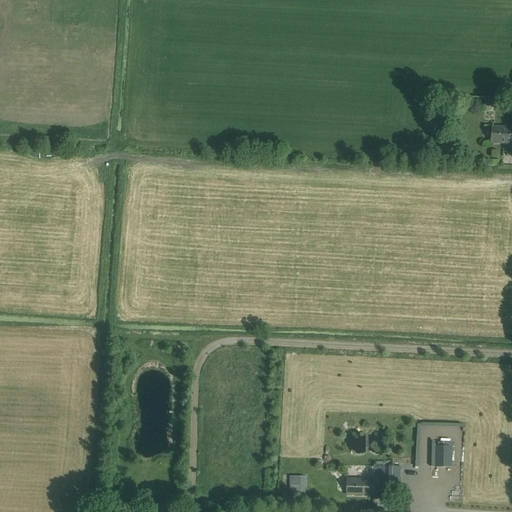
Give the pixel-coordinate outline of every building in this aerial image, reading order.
[(511,144),(511,127),(492,126),(491,143),(511,144)] [(435,467),(452,467),(452,446),(435,446),(435,467)] [(384,488),(400,488),(400,467),(374,466),(374,475),(384,475),(384,488)] [(305,490),(299,490),(299,477),(290,477),(290,496),(305,497),(305,490)] [(379,479),(347,478),(347,495),(374,495),(374,489),(379,489),(379,479)]
